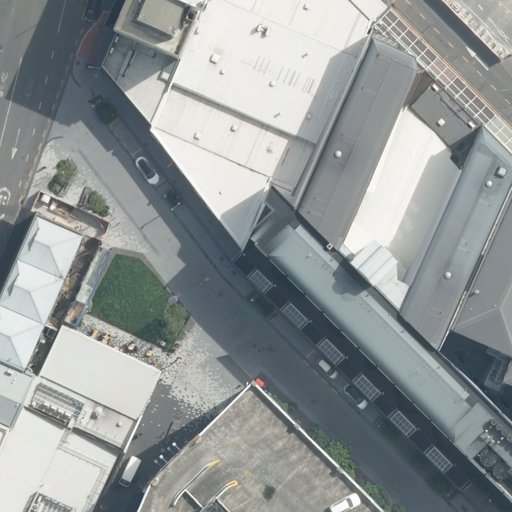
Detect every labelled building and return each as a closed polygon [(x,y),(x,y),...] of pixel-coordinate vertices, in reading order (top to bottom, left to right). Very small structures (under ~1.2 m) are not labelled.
[(119,0),(107,30),(113,32),(180,60),(203,0),(119,0)] [(289,206),(375,21),(353,0),(203,0),(180,60),(151,130),(249,259),(289,206)] [(511,175),(511,167),(375,21),(289,206),(249,259),(493,511),(511,493),(511,421),(442,349),(511,175)] [(180,60),(113,32),(97,67),(151,130),(180,60)] [(511,175),(442,349),(511,421),(511,175)] [(0,294),(0,357),(26,369),(42,332),(67,276),(86,232),(37,211),(0,294)] [(86,232),(67,276),(79,281),(98,238),(86,232)] [(81,282),(79,281),(67,276),(42,332),(48,335),(66,292),(75,296),(81,282)] [(23,408),(124,452),(163,373),(63,323),(38,374),(23,408)] [(26,369),(0,357),(0,425),(13,431),(23,408),(38,374),(26,369)] [(384,511),(270,397),(254,381),(233,401),(225,409),(214,420),(153,479),(138,511),(384,511)] [(95,511),(124,452),(23,408),(13,431),(0,459),(0,511),(95,511)] [(0,459),(13,431),(0,425),(0,459)]
